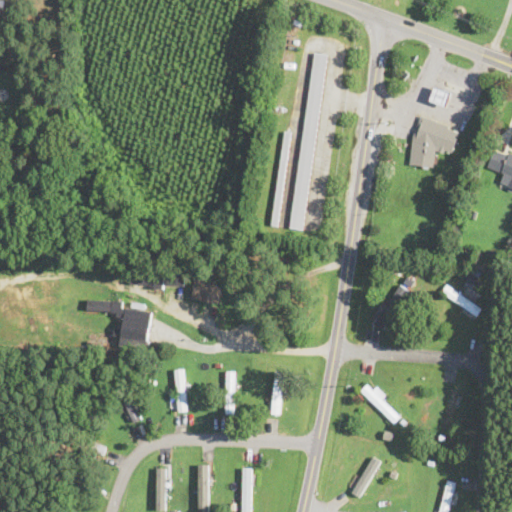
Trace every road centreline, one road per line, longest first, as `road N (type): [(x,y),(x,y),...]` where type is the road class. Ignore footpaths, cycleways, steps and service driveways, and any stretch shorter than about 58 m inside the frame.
road 1 (residential): [(302,511),(384,16)]
road 2 (residential): [(481,511),(488,397),(477,367),(335,349)]
road 3 (residential): [(110,511),(131,460),(159,440),(318,442)]
road 4 (secondary): [(338,0),(511,65)]
